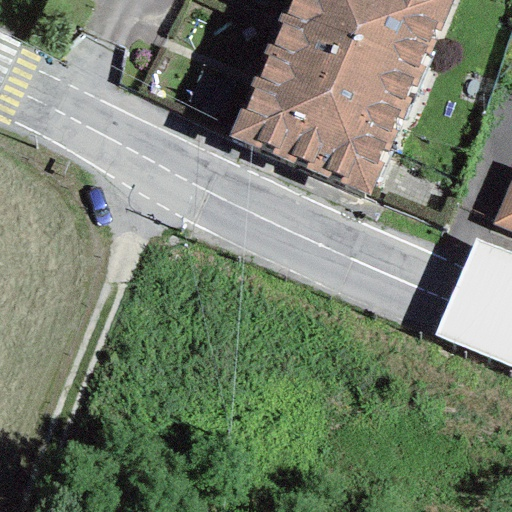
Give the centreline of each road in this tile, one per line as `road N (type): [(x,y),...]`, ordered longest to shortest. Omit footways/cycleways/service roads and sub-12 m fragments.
road 1 (tertiary): [(511,324),(156,168),(0,86)]
road 2 (track): [(32,511),(113,243)]
